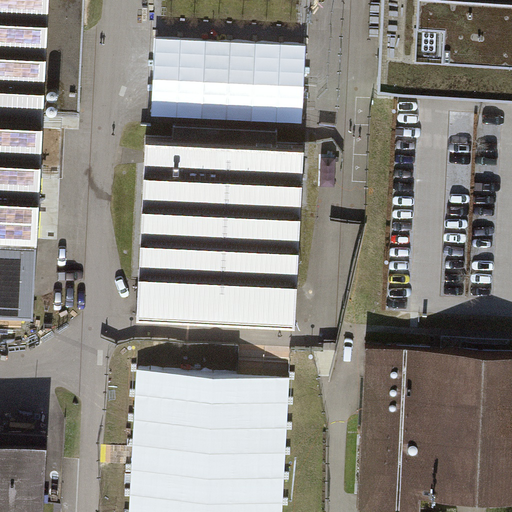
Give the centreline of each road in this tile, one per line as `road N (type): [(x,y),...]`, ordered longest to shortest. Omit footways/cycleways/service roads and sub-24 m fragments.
road 1 (residential): [(108,0),(92,511)]
road 2 (unknown): [(99,339),(324,332),(344,269),(357,98)]
road 3 (unknown): [(106,92),(357,98)]
